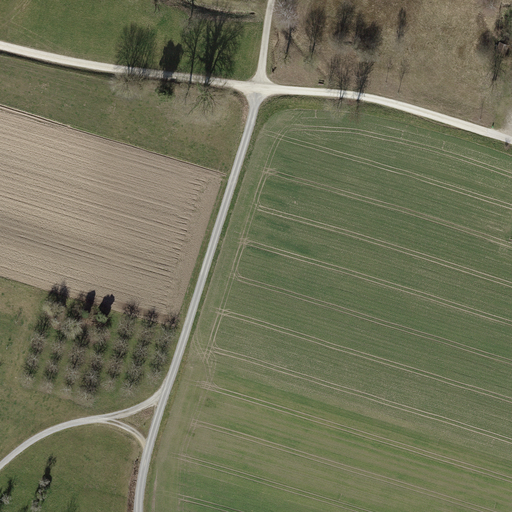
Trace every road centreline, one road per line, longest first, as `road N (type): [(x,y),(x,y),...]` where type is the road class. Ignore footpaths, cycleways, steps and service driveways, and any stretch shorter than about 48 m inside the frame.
road 1 (track): [(139,511),(141,471),(254,109),(271,0)]
road 2 (track): [(511,139),(367,98),(81,63),(0,42)]
road 3 (track): [(0,467),(31,440),(140,408),(168,389)]
